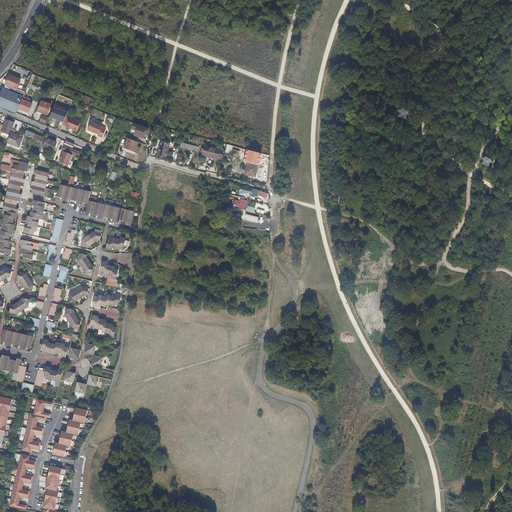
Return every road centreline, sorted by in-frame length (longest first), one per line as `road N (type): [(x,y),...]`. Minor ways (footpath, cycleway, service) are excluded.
road 1 (track): [(438,511),(426,446),(356,327),(317,207),(316,97),(347,0)]
road 2 (track): [(191,0),(148,161)]
